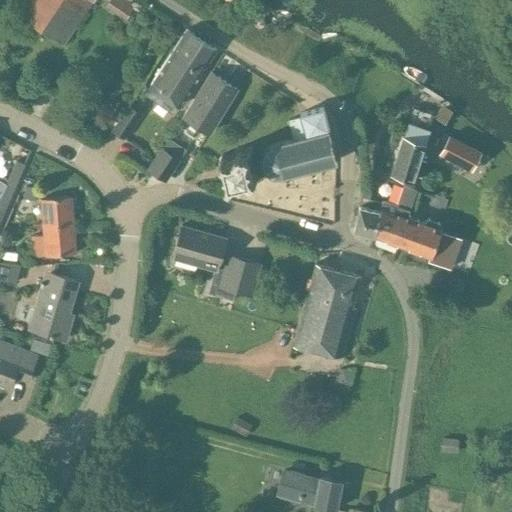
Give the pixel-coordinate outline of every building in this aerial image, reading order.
[(27,0),(19,12),(64,44),(93,0),(27,0)] [(109,0),(105,6),(125,19),(135,4),(128,0),(109,0)] [(180,105),(217,48),(188,29),(150,86),(180,105)] [(210,132),(237,88),(212,72),(188,111),(185,115),(210,132)] [(124,139),(142,113),(129,104),(112,130),(124,139)] [(290,120),(295,138),(297,144),(331,134),(324,107),(301,113),(302,117),(290,120)] [(422,158),(426,145),(425,144),(434,114),(413,108),(392,175),(415,183),(419,169),(423,170),(427,160),(422,158)] [(283,175),(338,160),(331,134),(297,144),(295,138),(275,143),(266,148),(263,158),(265,168),(273,175),(283,175)] [(449,136),(440,154),(463,166),(464,164),(471,151),(472,148),(449,136)] [(162,148),(149,169),(163,178),(177,156),(162,148)] [(250,182),(253,178),(249,175),(249,173),(247,173),(246,169),(247,169),(247,168),(249,167),(248,165),(247,165),(246,165),(245,165),(244,160),(245,160),(245,158),(247,154),(243,152),(242,153),(241,152),(240,153),(238,151),(237,151),(237,152),(235,152),(235,151),(234,151),(233,152),(234,153),(233,154),(232,154),(231,155),(231,156),(230,156),(230,159),(226,160),(225,159),(223,160),(220,158),(218,162),(221,164),(221,166),(222,166),(223,170),(223,171),(221,172),(222,174),(223,174),(224,174),(225,179),(224,179),(225,182),(223,184),(227,187),(229,184),(231,183),(231,182),(236,181),(236,182),(237,182),(237,183),(240,183),(239,181),(240,181),(240,180),(244,179),(244,180),(246,179),(250,182)] [(25,164),(16,160),(5,185),(14,189),(25,164)] [(14,189),(5,185),(0,196),(0,211),(3,213),(14,189)] [(380,212),(377,236),(400,245),(409,217),(410,213),(412,208),(418,190),(404,185),(395,213),(382,208),(380,212)] [(44,227),(74,225),(72,196),(42,199),(44,227)] [(360,207),(355,231),(377,236),(380,212),(360,207)] [(451,270),(461,241),(441,232),(442,228),(441,223),(429,219),(426,223),(413,218),(409,217),(400,245),(431,256),(430,260),(451,270)] [(74,225),(44,227),(46,255),(77,253),(74,225)] [(173,256),(217,269),(226,237),(182,225),(173,256)] [(20,264),(0,261),(0,279),(15,284),(20,264)] [(227,263),(220,286),(235,290),(242,267),(227,263)] [(360,276),(316,263),(294,343),(342,356),(355,308),(351,307),(360,276)] [(66,339),(71,321),(65,320),(77,280),(47,271),(30,329),(66,339)] [(33,338),(30,350),(47,355),(50,343),(33,338)] [(28,380),(37,355),(0,339),(0,383),(9,387),(14,375),(28,380)] [(231,428),(246,436),(252,424),(237,416),(231,428)] [(441,437),(440,451),(458,453),(459,439),(441,437)] [(337,509),(344,481),(319,475),(282,466),(276,493),(314,503),(314,504),(337,509)]
